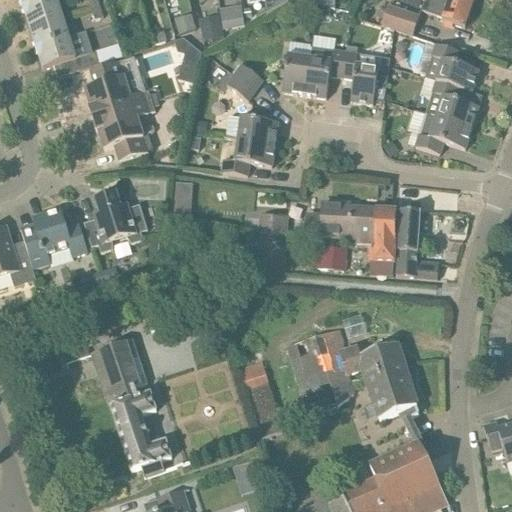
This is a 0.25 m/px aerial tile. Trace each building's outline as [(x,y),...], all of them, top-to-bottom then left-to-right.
[(19,0),(23,10),(53,0),(19,0)] [(30,31),(63,20),(56,0),(53,0),(23,10),(30,31)] [(88,0),(92,11),(100,8),(97,0),(88,0)] [(265,0),(268,14),(289,3),(288,0),(265,0)] [(335,11),(335,0),(315,0),(315,7),(335,11)] [(465,30),(474,0),(425,0),(421,14),(442,21),(441,22),(465,30)] [(95,23),(104,20),(100,8),(92,11),(95,23)] [(226,32),(247,28),(243,8),(222,11),(226,32)] [(247,19),(257,17),(255,8),(246,10),(247,19)] [(413,39),(415,35),(420,18),(388,8),(381,29),(413,39)] [(180,37),(197,32),(192,15),(175,20),(180,37)] [(37,52),(69,41),(63,20),(30,31),(37,52)] [(94,44),(115,37),(110,24),(89,31),(94,44)] [(207,43),(224,40),(222,27),(205,30),(207,43)] [(156,48),(168,44),(165,33),(153,37),(156,48)] [(87,35),(69,41),(37,52),(43,73),(55,69),(58,80),(100,67),(96,55),(94,55),(87,35)] [(194,87),(202,56),(184,41),(174,44),(178,55),(185,57),(178,83),(194,87)] [(98,50),(101,63),(119,57),(115,45),(98,50)] [(472,95),(478,73),(458,67),(461,55),(435,45),(424,80),(435,83),(461,92),(472,95)] [(344,81),(348,54),(313,49),(312,60),(306,99),(326,102),(330,79),(344,81)] [(386,104),(391,61),(348,54),(344,81),(354,83),(351,105),(374,109),(374,103),(386,104)] [(306,99),(312,60),(288,57),(282,95),(306,99)] [(131,100),(120,65),(91,74),(96,89),(86,92),(92,111),(89,112),(93,124),(152,104),(149,94),(131,100)] [(249,104),(264,84),(241,67),(226,88),(249,104)] [(472,132),(479,110),(457,103),(461,92),(435,83),(431,99),(426,116),(472,132)] [(149,156),(138,121),(156,115),(152,104),(93,124),(97,135),(99,134),(105,153),(115,150),(120,165),(149,156)] [(469,142),(472,132),(426,116),(419,137),(415,150),(440,158),(444,146),(465,153),(469,142)] [(276,145),(278,126),(239,121),(237,139),(276,145)] [(206,136),(208,124),(194,122),(192,133),(206,136)] [(272,170),(274,160),(276,145),(237,139),(234,164),(223,163),(221,176),(249,179),(251,168),(272,170)] [(201,154),(203,142),(189,140),(187,151),(201,154)] [(392,159),(401,153),(394,142),(385,148),(392,159)] [(176,217),(193,217),(194,184),(178,183),(176,217)] [(121,210),(117,196),(96,202),(101,216),(94,218),(96,223),(84,227),(92,251),(99,249),(101,257),(113,253),(113,244),(127,240),(132,247),(144,244),(141,235),(147,232),(139,208),(128,211),(127,208),(121,210)] [(375,252),(376,212),(340,211),(341,207),(321,206),(321,219),(306,218),(305,241),(374,245),(374,252),(375,252)] [(392,266),(395,213),(376,212),(375,252),(374,252),(369,252),(368,263),(374,264),(374,265),(392,266)] [(66,230),(60,213),(34,222),(35,227),(21,232),(25,245),(34,273),(49,268),(47,259),(67,253),(70,261),(88,256),(78,226),(66,230)] [(437,283),(439,266),(417,264),(420,215),(401,214),(396,278),(437,283)] [(287,237),(288,221),(259,219),(258,235),(287,237)] [(13,249),(7,230),(0,232),(0,280),(11,277),(15,290),(37,283),(34,273),(25,245),(13,249)] [(345,274),(348,251),(319,248),(316,271),(345,274)] [(347,352),(340,332),(286,351),(302,400),(331,391),(352,384),(350,380),(362,376),(364,381),(374,378),(374,376),(382,373),(382,376),(404,369),(397,348),(397,346),(361,359),(358,348),(347,352)] [(137,400),(135,392),(147,387),(133,344),(93,357),(132,475),(142,472),(145,482),(165,475),(162,465),(172,462),(166,444),(151,449),(142,419),(157,414),(151,396),(137,400)] [(260,441),(284,433),(262,365),(239,372),(246,393),(245,394),(260,441)] [(416,409),(404,369),(382,376),(382,373),(374,376),(374,378),(364,381),(378,424),(417,409),(416,409)] [(434,511),(448,506),(409,424),(412,423),(411,419),(403,423),(413,447),(369,467),(374,482),(342,497),(343,500),(328,507),(326,502),(302,511),(434,511)] [(511,466),(511,426),(499,431),(497,425),(484,429),(491,454),(503,451),(508,467),(511,466)] [(189,511),(184,493),(157,502),(159,511),(189,511)]
